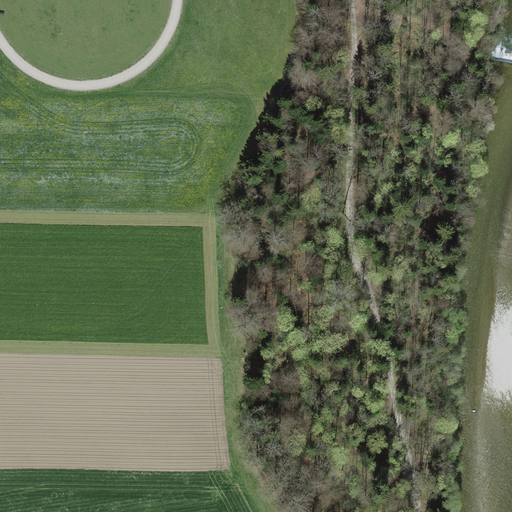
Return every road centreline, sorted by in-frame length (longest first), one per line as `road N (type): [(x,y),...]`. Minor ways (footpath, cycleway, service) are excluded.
road 1 (track): [(352,0),(347,209),(414,511)]
road 2 (track): [(0,41),(42,79),(103,86),(156,55),(177,0)]
